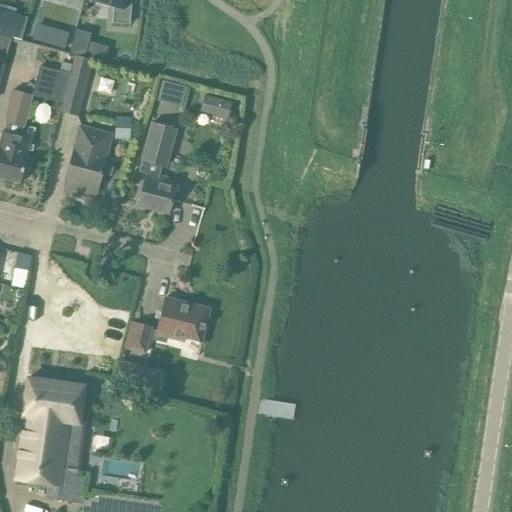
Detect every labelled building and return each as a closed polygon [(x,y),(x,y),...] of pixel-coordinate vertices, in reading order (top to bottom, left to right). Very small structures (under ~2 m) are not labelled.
[(96,0),(131,10),(131,0),(96,0)] [(39,1),(28,39),(39,42),(49,4),(39,1)] [(69,50),(76,11),(64,9),(56,48),(69,50)] [(0,35),(21,41),(27,22),(13,19),(13,21),(0,17),(0,35)] [(76,30),(69,53),(85,57),(91,34),(76,30)] [(0,35),(0,78),(6,58),(11,39),(0,35)] [(70,75),(66,90),(65,94),(60,112),(76,115),(90,61),(75,57),(73,65),(70,75)] [(62,62),(60,72),(70,75),(73,65),(62,62)] [(66,90),(70,75),(60,72),(39,67),(35,82),(66,90)] [(186,87),(162,81),(156,101),(181,108),(186,87)] [(32,96),(13,90),(4,121),(24,126),(32,96)] [(205,95),(200,111),(227,118),(232,103),(205,95)] [(117,137),(130,137),(130,119),(118,118),(117,137)] [(175,130),(151,123),(138,172),(146,174),(137,206),(168,214),(177,181),(159,177),(162,166),(165,167),(175,130)] [(110,137),(80,129),(75,147),(64,186),(95,194),(101,173),(110,175),(114,161),(105,159),(106,155),(105,155),(110,137)] [(30,138),(3,131),(0,143),(0,142),(0,178),(20,183),(23,169),(27,170),(30,158),(26,157),(28,150),(32,151),(34,145),(29,144),(30,138)] [(29,255),(17,253),(15,264),(27,266),(29,255)] [(190,309),(164,302),(155,335),(183,342),(184,338),(201,343),(210,309),(190,304),(189,305),(191,306),(190,309)] [(151,328),(131,323),(125,349),(145,354),(151,328)] [(149,370),(123,364),(119,380),(145,386),(149,370)] [(84,387),(27,378),(22,417),(24,417),(15,481),(46,486),(45,499),(70,502),(75,471),(61,469),(68,423),(79,425),(84,387)]
